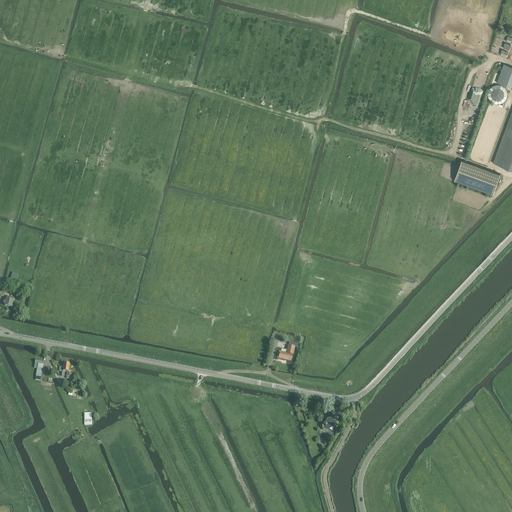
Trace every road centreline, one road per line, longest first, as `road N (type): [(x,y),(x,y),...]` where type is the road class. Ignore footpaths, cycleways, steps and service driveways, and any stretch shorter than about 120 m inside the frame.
road 1 (track): [(497,58),(472,72),(453,149),(442,153),(0,39)]
road 2 (unclassified): [(354,397),(0,333)]
road 3 (unclassified): [(362,511),(361,472),(377,447),(511,302)]
road 4 (track): [(317,123),(252,372)]
road 5 (unclassified): [(354,397),(511,238)]
road 6 (track): [(511,64),(353,10),(342,40)]
